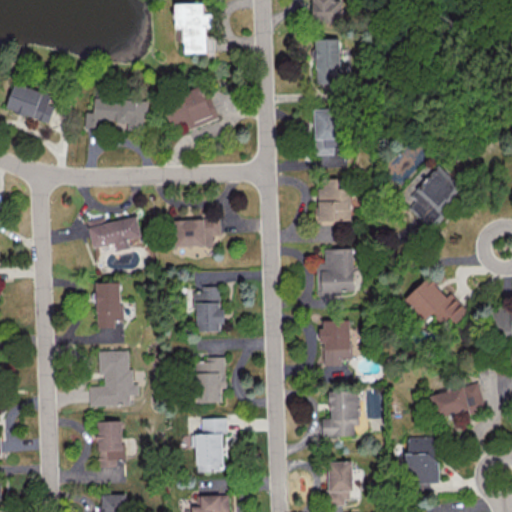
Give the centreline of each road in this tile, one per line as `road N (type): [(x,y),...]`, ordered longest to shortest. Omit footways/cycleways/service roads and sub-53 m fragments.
road 1 (residential): [(261,0),(279,511)]
road 2 (residential): [(41,173),(49,511)]
road 3 (residential): [(268,172),(59,175),(0,158)]
